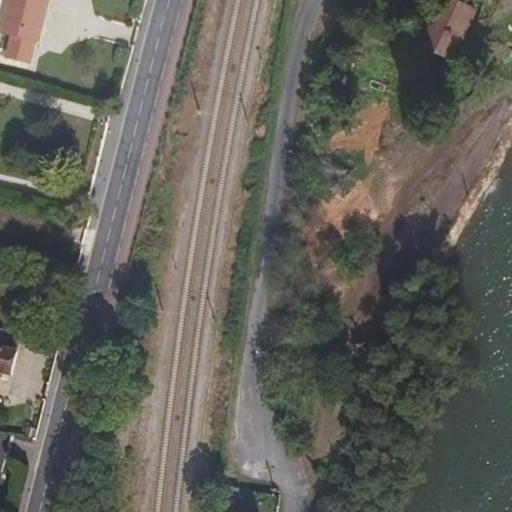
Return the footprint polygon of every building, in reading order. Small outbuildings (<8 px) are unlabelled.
[(34,42),(45,0),(6,0),(1,21),(12,26),(9,36),(4,57),(25,63),(30,48),(25,48),(26,41),(34,42)] [(457,56),(476,12),(467,7),(468,0),(445,0),(426,43),(457,56)] [(0,33),(9,36),(12,26),(1,21),(0,23),(0,33)] [(358,75),(359,65),(345,62),(343,73),(358,75)] [(354,97),(358,75),(343,73),(339,95),(354,97)] [(0,372),(8,375),(15,352),(0,347),(0,372)] [(354,459),(364,419),(342,414),(332,454),(354,459)]
